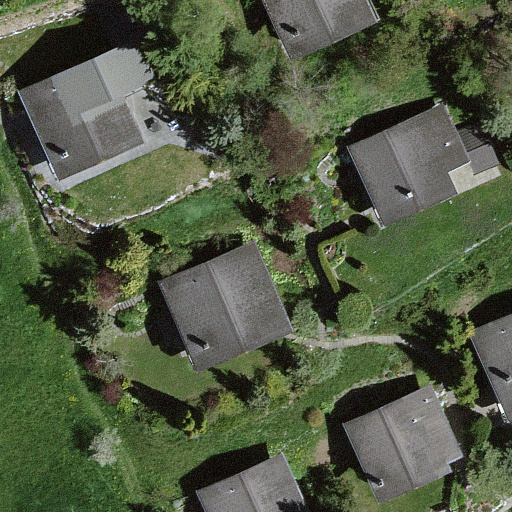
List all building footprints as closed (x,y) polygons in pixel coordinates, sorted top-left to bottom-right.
[(379,0),(273,0),(308,75),(396,34),(379,0)] [(152,39),(30,97),(70,179),(140,146),(122,109),(174,84),(152,39)] [(459,113),(361,162),(395,230),(493,181),(459,113)] [(252,246),(161,290),(203,376),(294,332),(252,246)] [(511,311),(470,330),(508,415),(511,413),(511,311)] [(427,383),(347,422),(386,503),(467,464),(427,383)] [(310,511),(281,454),(197,496),(204,511),(310,511)]
